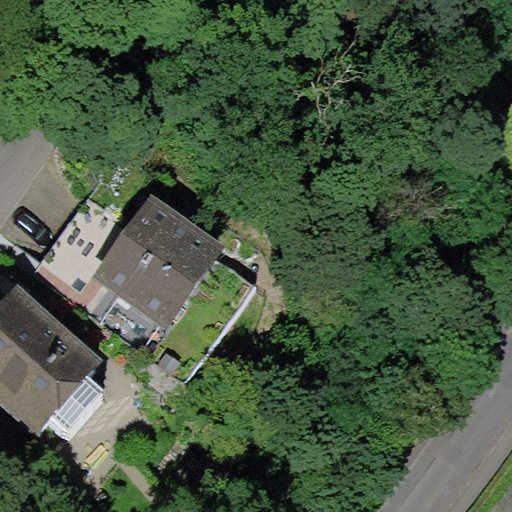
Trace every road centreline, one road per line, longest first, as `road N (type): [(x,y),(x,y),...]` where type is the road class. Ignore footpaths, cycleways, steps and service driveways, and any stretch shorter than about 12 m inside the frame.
road 1 (residential): [(101,0),(70,77),(0,175)]
road 2 (unclassified): [(418,511),(511,377)]
